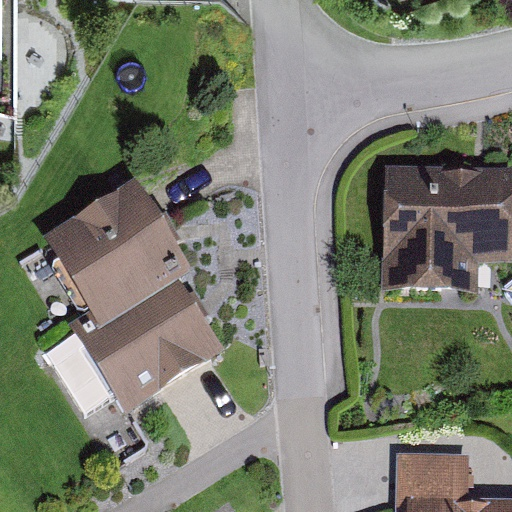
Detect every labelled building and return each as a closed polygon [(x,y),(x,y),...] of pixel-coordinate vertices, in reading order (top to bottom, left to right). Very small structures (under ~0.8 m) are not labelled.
[(0,0),(0,108),(16,108),(13,0),(0,0)] [(511,169),(392,167),(389,296),(486,298),(487,269),(511,269),(511,169)] [(97,334),(187,279),(134,190),(43,245),(97,334)] [(138,421),(235,362),(187,284),(90,343),(138,421)] [(416,510),(415,511),(488,511),(488,467),(401,468),(402,510),(416,510)]
